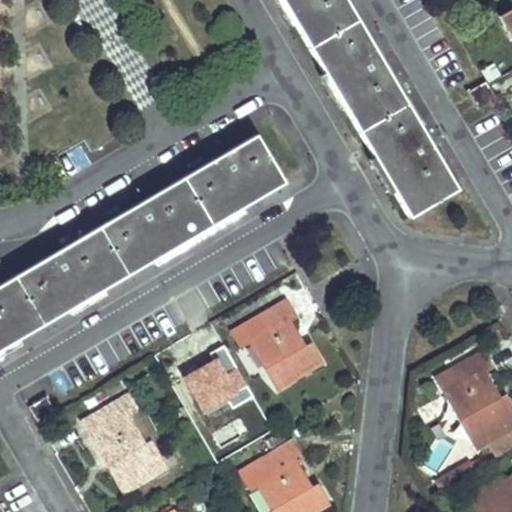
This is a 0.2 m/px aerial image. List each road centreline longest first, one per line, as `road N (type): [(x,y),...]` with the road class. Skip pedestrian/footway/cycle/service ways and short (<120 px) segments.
road 1 (residential): [(0,387),(351,183)]
road 2 (residential): [(511,224),(377,0)]
road 3 (residential): [(371,511),(408,267)]
road 4 (residential): [(0,226),(15,226),(170,137)]
road 5 (residential): [(92,0),(170,137)]
road 6 (residential): [(170,137),(284,71)]
road 7 (residential): [(351,183),(284,71)]
